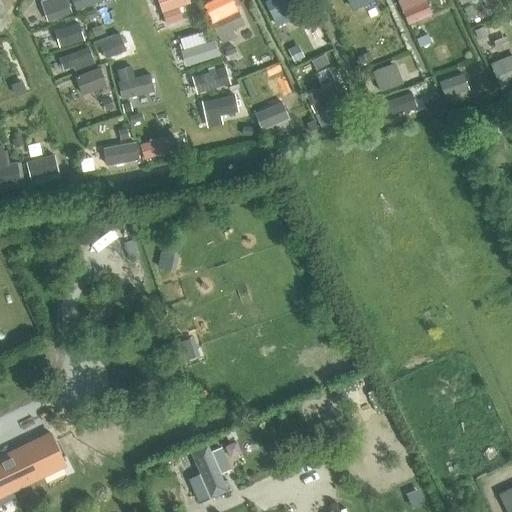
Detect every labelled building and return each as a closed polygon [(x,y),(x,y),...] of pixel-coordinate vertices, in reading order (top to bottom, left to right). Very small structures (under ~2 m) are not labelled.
[(48,21),(71,12),(66,0),(47,0),(41,2),(48,21)] [(72,0),(76,10),(102,0),(72,0)] [(158,0),(162,12),(188,2),(187,0),(158,0)] [(273,18),(294,7),(290,0),(271,0),(266,3),(273,18)] [(408,23),(431,14),(425,1),(402,10),(408,23)] [(472,6),(464,9),(467,18),(475,14),(472,6)] [(239,21),(241,19),(236,9),(213,20),(224,42),(235,36),(231,29),(240,24),(239,21)] [(59,46),(82,39),(78,24),(55,31),(59,46)] [(100,25),(90,29),(93,37),(103,33),(100,25)] [(483,28),(475,32),(478,40),(487,37),(483,28)] [(124,51),(118,34),(94,43),(95,46),(100,44),(105,58),(124,51)] [(427,36),(417,40),(421,48),(431,43),(427,36)] [(187,65),(218,55),(214,40),(182,50),(187,65)] [(75,70),(93,63),(87,47),(59,58),(63,69),(72,64),(75,70)] [(233,48),(224,52),(228,61),(237,56),(233,48)] [(368,54),(357,58),(361,66),(372,61),(368,54)] [(323,55),(311,61),(315,70),(327,63),(323,55)] [(511,55),(491,64),(501,88),(511,83),(511,55)] [(380,91),(400,83),(392,64),(372,72),(380,91)] [(200,92),(229,83),(225,67),(195,76),(200,92)] [(83,94),(105,86),(98,69),(76,77),(83,94)] [(150,74),(118,82),(122,99),(154,91),(150,74)] [(445,97),(467,89),(462,74),(440,82),(445,97)] [(19,82),(10,86),(14,95),(23,91),(19,82)] [(315,113),(343,100),(335,82),(306,95),(315,113)] [(384,116),(415,106),(411,93),(380,103),(384,116)] [(205,118),(237,111),(234,95),(201,102),(205,118)] [(107,98),(100,101),(103,111),(111,108),(107,98)] [(262,129),(287,118),(280,102),(255,113),(262,129)] [(128,103),(120,105),(123,114),(130,112),(128,103)] [(140,113),(128,117),(131,125),(142,121),(140,113)] [(313,120),(305,124),(309,132),(316,129),(313,120)] [(241,127),(241,135),(250,135),(251,128),(241,127)] [(125,129),(117,131),(119,140),(127,138),(125,129)] [(144,159),(175,149),(171,135),(140,144),(144,159)] [(19,137),(10,140),(13,149),(22,145),(19,137)] [(106,165),(137,159),(134,143),(103,149),(106,165)] [(31,180),(58,173),(53,155),(26,162),(31,180)] [(0,185),(19,182),(15,163),(0,165),(0,185)] [(233,323),(214,328),(225,368),(245,363),(233,323)] [(0,504),(14,498),(12,492),(66,466),(49,433),(0,456),(0,504)] [(190,451),(211,498),(228,490),(207,444),(190,451)] [(511,511),(511,487),(498,494),(506,511),(511,511)]
